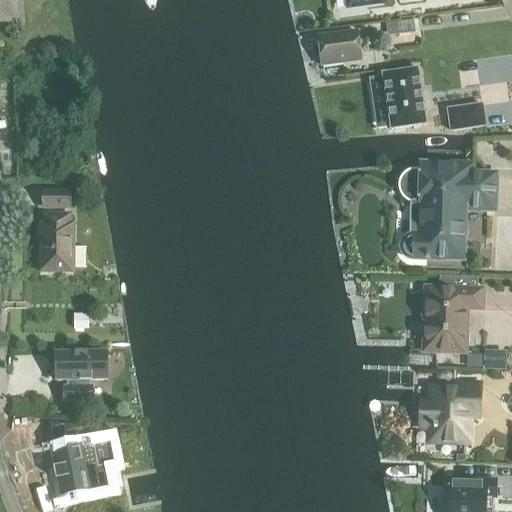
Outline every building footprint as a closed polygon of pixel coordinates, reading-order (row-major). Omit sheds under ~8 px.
[(9,14),(17,13),(15,0),(0,0),(0,23),(9,23),(9,14)] [(411,20),(395,22),(397,34),(413,32),(411,20)] [(358,33),(319,38),(322,66),(362,61),(358,33)] [(386,94),(373,96),(376,114),(389,112),(391,128),(391,129),(391,131),(427,126),(426,124),(418,72),(419,72),(418,70),(416,70),(416,71),(385,75),(383,75),(383,77),(384,77),(384,78),(386,94)] [(483,106),(448,111),(452,132),(486,127),(483,106)] [(399,183),(399,187),(399,191),(401,194),(402,197),(405,199),(407,201),(409,202),(413,204),(412,237),(410,237),(408,238),(407,239),(405,241),(404,243),(403,245),(403,247),(403,249),(403,251),(404,253),(406,255),(407,256),(409,258),(411,258),(414,259),(463,260),(465,210),(495,211),(496,175),(473,174),(472,174),(467,174),(467,172),(416,170),(413,171),(409,172),(406,173),(404,175),(402,177),(401,180),(399,183)] [(44,209),(71,209),(71,193),(44,193),(44,209)] [(74,273),(74,225),(71,225),(71,216),(44,216),(44,225),(41,225),(41,273),(74,273)] [(426,320),(426,331),(426,332),(434,332),(433,353),(466,354),(467,309),(482,310),(483,291),(477,291),(478,279),(440,278),(440,290),(427,290),(426,302),(424,306),(423,309),(423,312),(424,316),(426,320)] [(89,316),(74,316),(74,330),(89,330),(89,316)] [(72,382),(72,388),(65,388),(66,403),(92,402),(91,388),(86,388),(86,381),(107,381),(107,353),(57,354),(57,382),(72,382)] [(441,372),(438,375),(438,379),(441,381),(448,381),(450,379),(450,375),(448,372),(441,372)] [(425,408),(425,424),(429,428),(434,428),(434,443),(470,444),(471,418),(480,418),(481,408),(481,385),(454,384),(454,389),(435,389),(435,390),(435,404),(430,404),(425,408)] [(83,427),(51,425),(55,445),(86,438),(83,427)] [(95,445),(52,453),(62,500),(111,490),(106,466),(99,467),(95,445)] [(444,496),(443,511),(485,511),(486,499),(493,499),(496,499),(497,481),(493,481),(471,480),(472,466),(451,466),(450,480),(447,480),(447,496),(444,496)]
